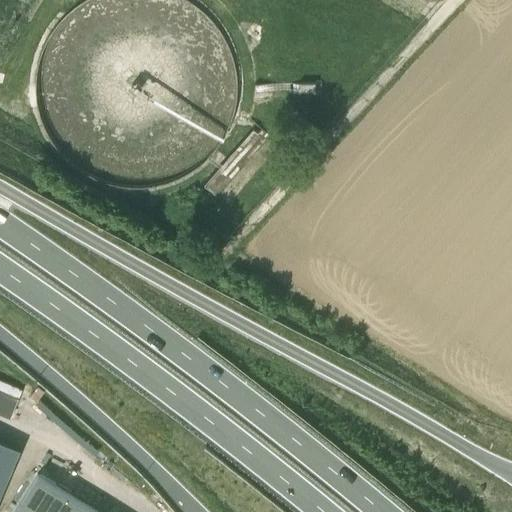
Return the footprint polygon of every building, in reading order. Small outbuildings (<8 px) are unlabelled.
[(315,84),(298,84),(298,92),(315,92),(315,84)] [(258,123),(205,183),(218,194),(271,134),(258,123)] [(0,409),(12,415),(23,386),(0,376),(0,409)] [(0,492),(19,448),(0,439),(0,492)] [(47,466),(122,511),(135,511),(147,493),(62,441),(47,466)] [(97,511),(37,474),(12,511),(97,511)]
